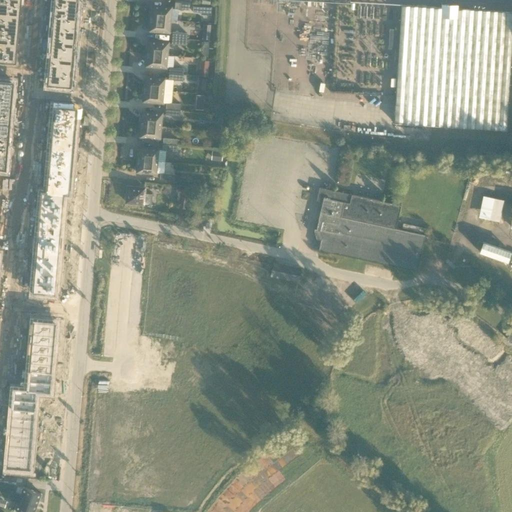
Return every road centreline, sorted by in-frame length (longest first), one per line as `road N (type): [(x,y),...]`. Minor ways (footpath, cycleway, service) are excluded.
road 1 (unclassified): [(446,282),(390,284),(90,211)]
road 2 (tertiary): [(65,511),(90,211)]
road 3 (tertiary): [(90,211),(109,0)]
